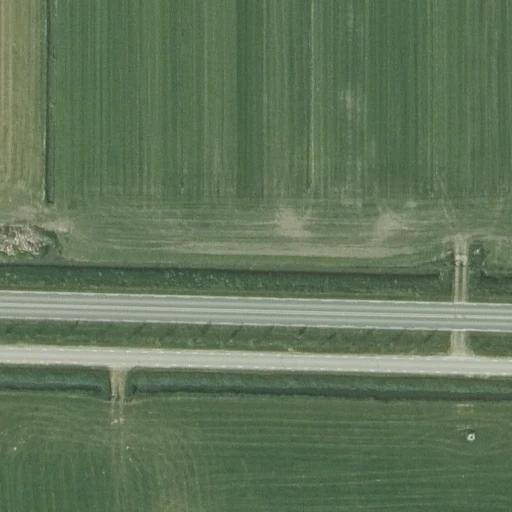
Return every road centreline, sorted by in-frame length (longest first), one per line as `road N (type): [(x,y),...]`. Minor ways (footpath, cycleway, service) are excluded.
road 1 (secondary): [(511,320),(0,305)]
road 2 (unclassified): [(0,356),(511,368)]
